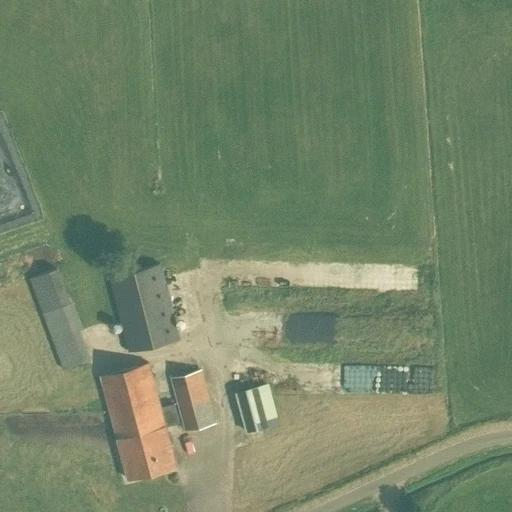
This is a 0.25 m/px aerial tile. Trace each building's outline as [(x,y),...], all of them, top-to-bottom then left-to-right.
[(0,222),(34,213),(21,167),(2,172),(10,202),(4,204),(5,210),(0,211),(0,222)] [(128,351),(134,349),(180,338),(161,262),(109,275),(128,351)] [(353,284),(365,286),(368,268),(355,266),(353,284)] [(63,369),(91,359),(81,331),(82,330),(73,302),(71,302),(58,267),(30,278),(63,369)] [(160,408),(148,363),(102,375),(127,475),(176,466),(165,427),(179,423),(174,404),(160,408)] [(185,430),(216,422),(202,369),(171,377),(185,430)] [(244,387),(251,431),(286,425),(280,382),(244,387)] [(17,469),(19,479),(60,469),(57,456),(67,454),(61,430),(21,439),(27,467),(17,469)] [(30,511),(68,504),(60,469),(19,479),(22,489),(12,491),(16,511),(30,511)]
